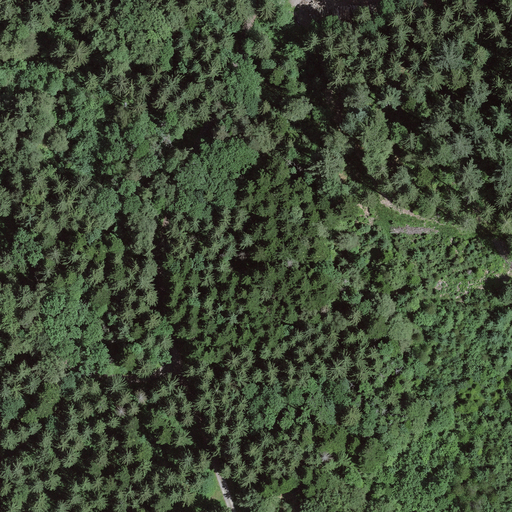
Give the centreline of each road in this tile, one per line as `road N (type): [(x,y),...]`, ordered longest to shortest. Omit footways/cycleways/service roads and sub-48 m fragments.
road 1 (track): [(253,0),(231,94),(186,169),(162,248),(178,371),(234,511)]
road 2 (track): [(0,323),(35,350),(53,350),(61,381),(96,408),(135,377),(183,382)]
